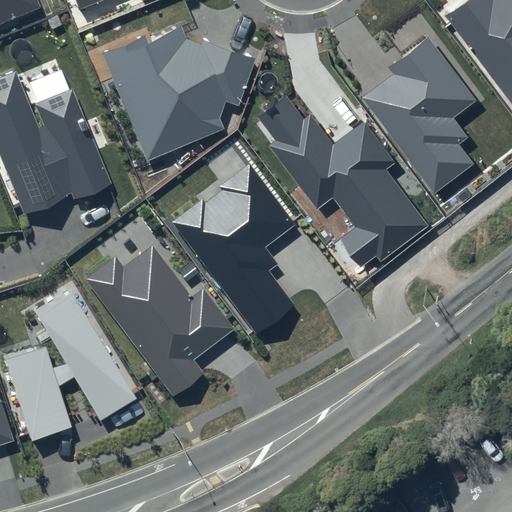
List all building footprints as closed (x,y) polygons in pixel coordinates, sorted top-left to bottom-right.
[(0,0),(0,24),(40,7),(37,0),(0,0)] [(76,0),(80,10),(105,0),(141,0),(142,1),(144,0),(76,0)] [(511,0),(466,0),(446,16),(511,105),(511,0)] [(144,35),(102,52),(147,161),(225,129),(220,118),(225,101),(237,106),(255,59),(202,40),(201,43),(187,40),(180,27),(147,42),(144,35)] [(429,37),(388,67),(393,74),(363,97),(436,193),(474,164),(459,145),(468,138),(453,118),(477,101),(429,37)] [(15,71),(0,76),(0,152),(25,213),(71,194),(74,201),(114,184),(74,87),(36,103),(45,126),(39,129),(15,71)] [(286,96),(257,116),(276,141),(269,146),(317,209),(333,197),(356,226),(339,238),(360,267),(376,256),(380,261),(428,226),(386,170),(395,164),(363,122),(333,145),(311,115),(304,120),(286,96)] [(172,222),(256,333),(294,304),(269,271),(278,264),(266,248),(297,225),(250,163),(219,186),(222,190),(205,203),(202,199),(172,222)] [(116,256),(85,279),(174,396),(205,373),(194,359),(234,329),(203,289),(191,299),(151,246),(124,267),(116,256)] [(66,364),(53,367),(46,345),(5,359),(31,441),(73,426),(60,386),(75,377),(101,421),(137,398),(70,290),(35,310),(66,364)] [(0,444),(14,440),(0,397),(0,444)]
